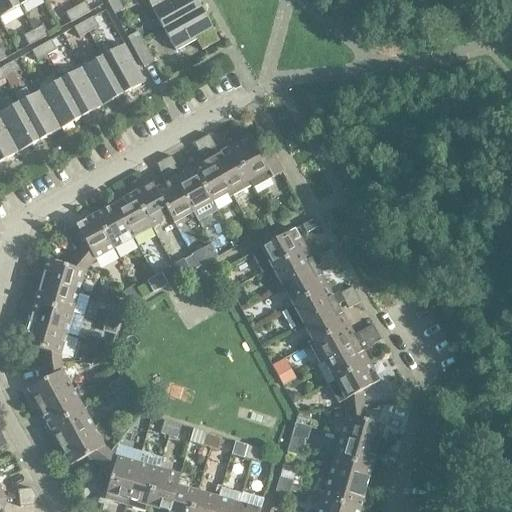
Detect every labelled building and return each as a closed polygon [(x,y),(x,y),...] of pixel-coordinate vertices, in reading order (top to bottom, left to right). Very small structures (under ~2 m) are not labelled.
[(0,0),(0,17),(20,7),(16,0),(0,0)] [(125,9),(119,0),(118,0),(109,5),(115,15),(125,9)] [(168,0),(147,0),(152,9),(168,0)] [(202,9),(196,0),(168,0),(152,9),(164,30),(202,9)] [(85,2),(75,8),(81,18),(91,12),(85,2)] [(81,18),(75,8),(66,13),(71,23),(81,18)] [(220,41),(202,9),(164,30),(176,52),(196,41),(202,51),(220,41)] [(99,28),(93,18),(84,23),(89,33),(99,28)] [(89,33),(84,23),(74,28),(80,38),(89,33)] [(43,26),(33,31),(39,41),(49,36),(43,26)] [(39,41),(33,31),(24,36),(29,46),(39,41)] [(138,32),(127,38),(132,47),(143,41),(138,32)] [(57,51),(51,41),(42,46),(47,56),(57,51)] [(155,62),(143,41),(132,47),(144,68),(155,62)] [(145,82),(124,44),(102,56),(123,94),(145,82)] [(47,56),(42,46),(32,52),(38,62),(47,56)] [(123,94),(102,56),(81,68),(102,105),(123,94)] [(15,74),(9,64),(0,69),(5,79),(15,74)] [(102,105),(81,68),(60,79),(81,117),(102,105)] [(81,117),(60,79),(39,91),(60,129),(81,117)] [(60,129),(39,91),(18,102),(39,140),(60,129)] [(39,140),(18,102),(0,112),(0,119),(18,152),(39,140)] [(0,161),(18,152),(0,119),(0,161)] [(216,147),(209,135),(201,140),(208,152),(216,147)] [(231,149),(249,182),(253,189),(282,173),(271,152),(261,157),(251,138),(231,149)] [(208,152),(201,140),(194,144),(201,156),(208,152)] [(249,182),(231,149),(212,159),(232,197),(236,195),(234,191),(249,182)] [(178,169),(172,156),(163,161),(170,173),(178,169)] [(232,197),(212,159),(193,170),(211,203),(227,194),(230,198),(232,197)] [(170,173),(163,161),(156,165),(163,177),(170,173)] [(211,203),(193,170),(174,181),(195,218),(198,216),(196,212),(211,203)] [(174,181),(156,191),(155,191),(170,218),(170,219),(173,225),(190,215),(192,220),(195,218),(174,181)] [(152,185),(133,195),(152,229),(170,219),(170,218),(155,191),(156,191),(152,185)] [(152,229),(133,195),(114,206),(133,240),(152,229)] [(133,240),(114,206),(96,216),(114,250),(133,240)] [(114,250),(96,216),(76,227),(86,245),(77,256),(90,266),(95,261),(114,250)] [(318,228),(314,220),(302,227),(306,235),(318,228)] [(295,231),(261,249),(251,255),(263,274),(272,268),(305,251),(295,231)] [(315,269),(305,251),(272,268),(281,283),(277,286),(279,289),(315,269)] [(335,259),(331,251),(319,257),(323,265),(335,259)] [(90,266),(77,256),(67,267),(48,262),(42,283),(78,294),(84,272),(90,266)] [(184,262),(191,273),(199,269),(192,258),(184,262)] [(339,266),(335,259),(323,265),(327,272),(339,266)] [(326,288),(315,269),(279,289),(280,293),(284,290),(293,306),(326,288)] [(162,273),(154,278),(161,290),(168,285),(162,273)] [(161,290),(154,278),(147,282),(153,294),(161,290)] [(78,294),(42,283),(36,304),(72,314),(78,294)] [(336,307),(326,288),(293,306),(286,310),(296,329),(299,327),(336,307)] [(356,296),(352,288),(340,295),(344,302),(356,296)] [(360,303),(356,296),(344,302),(348,310),(360,303)] [(72,314),(36,304),(29,325),(66,335),(72,314)] [(347,326),(336,307),(299,327),(301,331),(305,328),(314,344),(347,326)] [(107,316),(105,324),(118,328),(121,320),(107,316)] [(118,328),(105,324),(103,333),(116,336),(118,328)] [(66,335),(29,325),(23,346),(43,351),(44,366),(61,364),(60,356),(66,335)] [(358,345),(347,326),(314,344),(310,346),(320,365),(358,345)] [(377,334),(373,326),(361,333),(365,341),(377,334)] [(381,341),(377,334),(365,341),(369,348),(381,341)] [(368,363),(358,345),(320,365),(322,368),(326,366),(335,381),(368,363)] [(284,360),(272,367),(282,386),(295,379),(284,360)] [(379,382),(368,363),(335,381),(328,385),(338,403),(345,400),(346,401),(347,409),(363,406),(361,392),(379,382)] [(62,372),(61,364),(44,366),(46,380),(28,390),(39,409),(72,391),(62,372)] [(125,387),(121,379),(109,386),(113,393),(125,387)] [(129,395),(125,387),(113,393),(117,401),(129,395)] [(297,390),(287,395),(292,405),(302,400),(297,390)] [(83,410),(72,391),(39,409),(49,428),(83,410)] [(364,421),(363,406),(347,409),(347,416),(341,437),(378,448),(384,427),(364,421)] [(93,429),(83,410),(49,428),(60,447),(93,429)] [(173,424),(164,422),(161,434),(169,437),(173,424)] [(181,426),(173,424),(169,437),(177,439),(181,426)] [(104,448),(93,429),(60,447),(71,467),(89,457),(100,466),(111,453),(104,448)] [(214,436),(206,434),(202,447),(211,449),(214,436)] [(222,439),(214,436),(211,449),(219,451),(222,439)] [(292,437),(289,444),(302,448),(305,440),(292,437)] [(378,448),(341,437),(335,458),(372,468),(378,448)] [(302,448),(289,444),(287,453),(300,456),(302,448)] [(255,448),(247,446),(243,459),(251,461),(255,448)] [(264,451),(255,448),(251,461),(260,464),(264,451)] [(117,458),(111,453),(100,466),(112,475),(105,499),(126,505),(138,464),(117,458)] [(372,468),(335,458),(329,479),(366,489),(372,468)] [(159,470),(138,464),(126,505),(148,511),(149,507),(148,507),(159,470)] [(180,476),(159,470),(148,507),(149,507),(166,511),(169,511),(177,487),(180,476)] [(280,478),(277,486),(290,490),(293,481),(280,478)] [(366,489),(329,479),(323,500),(360,510),(366,489)] [(290,490),(277,486),(275,494),(288,498),(290,490)] [(169,511),(192,511),(198,493),(177,487),(169,511)] [(32,490),(23,491),(18,491),(19,500),(36,498),(32,490)] [(214,511),(219,499),(198,493),(192,511),(214,511)] [(34,507),(36,498),(19,500),(20,508),(34,507)] [(236,511),(239,505),(219,499),(214,511),(236,511)] [(358,511),(360,510),(323,500),(319,511),(358,511)]
